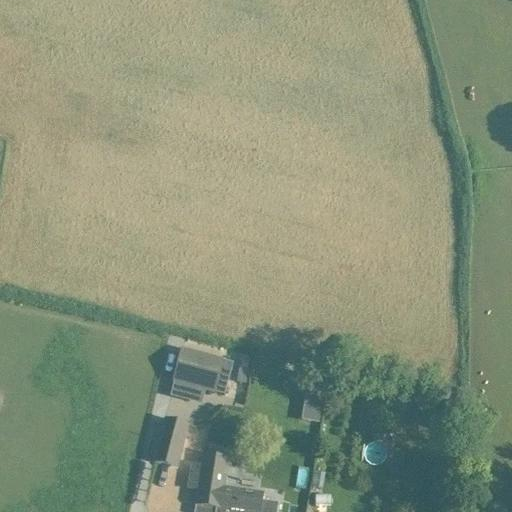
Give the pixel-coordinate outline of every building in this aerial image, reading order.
[(183,350),(174,383),(205,391),(212,393),(213,393),(224,396),(233,364),(221,361),(183,350)] [(250,360),(241,359),(237,383),(246,384),(250,360)] [(309,385),(306,406),(320,408),(323,387),(309,385)] [(188,426),(165,420),(154,463),(177,469),(188,426)] [(192,465),(188,488),(198,490),(196,505),(216,508),(214,511),(277,511),(279,504),(261,501),(262,494),(224,488),(228,460),(203,456),(202,467),(192,465)] [(324,475),(314,473),(311,489),(322,490),(324,475)] [(320,492),(320,511),(359,511),(358,491),(320,492)]
